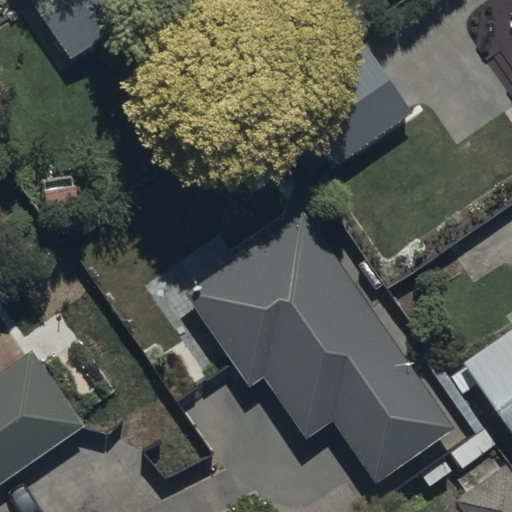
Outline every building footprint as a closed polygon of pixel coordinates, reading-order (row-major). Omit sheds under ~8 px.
[(142,0),(33,0),(70,51),(142,0)] [(412,106),(364,37),(290,88),(338,157),(412,106)] [(454,422),(299,208),(188,288),(252,377),(260,371),(305,433),(331,414),(377,478),(454,422)] [(511,321),(465,354),(511,419),(511,321)] [(0,511),(0,476),(84,420),(32,342),(0,363),(0,511)]
